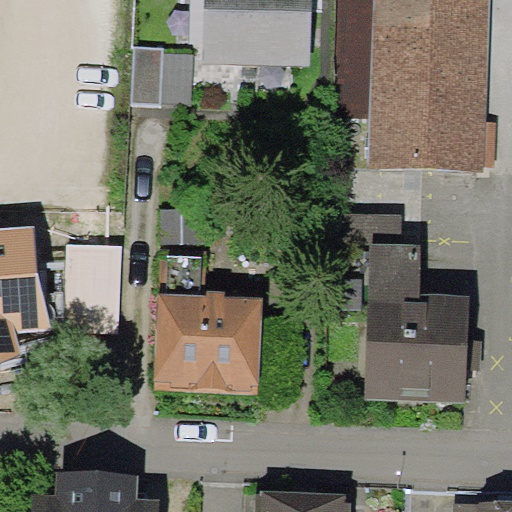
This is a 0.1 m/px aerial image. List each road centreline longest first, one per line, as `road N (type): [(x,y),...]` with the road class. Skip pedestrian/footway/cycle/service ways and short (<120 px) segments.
road 1 (residential): [(0,445),(511,469)]
road 2 (unknown): [(62,0),(53,117),(36,161),(0,189)]
